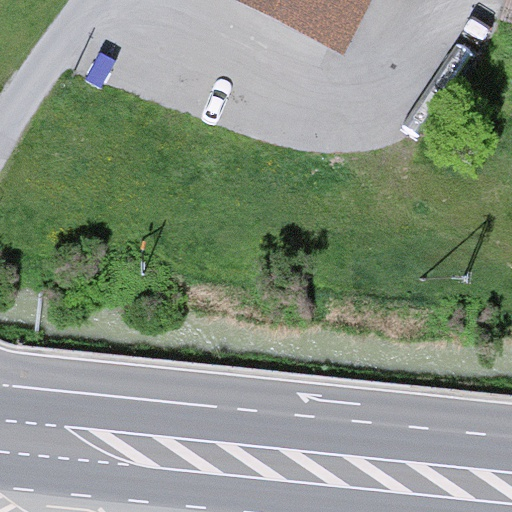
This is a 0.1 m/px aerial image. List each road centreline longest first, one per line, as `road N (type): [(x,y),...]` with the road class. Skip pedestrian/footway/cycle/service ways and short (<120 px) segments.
road 1 (primary): [(511,509),(0,461)]
road 2 (unclassified): [(90,0),(0,129)]
